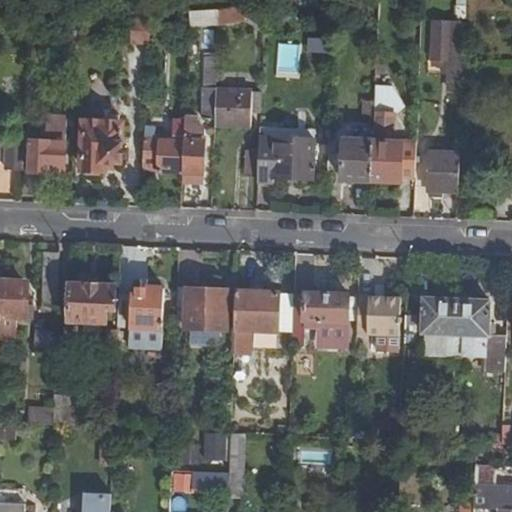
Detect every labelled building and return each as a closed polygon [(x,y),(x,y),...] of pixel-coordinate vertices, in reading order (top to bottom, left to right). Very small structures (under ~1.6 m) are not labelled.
[(245,5),(219,10),(219,24),(246,19),(245,5)] [(219,10),(190,11),(191,25),(219,24),(219,10)] [(151,17),(132,19),(131,42),(150,43),(151,17)] [(461,24),(434,23),(433,58),(450,59),(450,73),(449,89),(463,89),(465,34),(460,34),(461,24)] [(80,30),(57,34),(56,46),(80,47),(80,30)] [(298,72),(300,48),(280,47),(279,71),(298,72)] [(218,56),(207,56),(206,88),(204,88),(203,119),(215,120),(216,89),(218,56)] [(450,59),(433,58),(432,65),(442,65),(442,72),(450,73),(450,59)] [(392,86),(376,86),(375,102),(375,118),(374,141),(372,182),(402,183),(403,142),(393,142),(394,116),(405,107),(392,86)] [(252,90),(216,89),(215,120),(215,126),(252,127),(252,112),(261,112),(262,92),(252,92),(252,90)] [(375,102),(365,101),(364,118),(375,118),(375,102)] [(121,115),(110,115),(110,123),(121,123),(121,115)] [(198,119),(185,118),(185,129),(183,174),(203,175),(205,130),(198,129),(198,119)] [(110,123),(86,122),(83,169),(104,170),(105,161),(121,161),(123,123),(121,123),(110,123)] [(160,138),(145,137),(144,164),(158,165),(158,173),(183,174),(185,129),(174,128),(173,139),(160,138)] [(260,138),(275,138),(315,140),(315,130),(260,128),(260,138)] [(315,140),(275,138),(260,138),(259,152),(258,177),(258,182),(274,183),(274,177),(313,179),(315,140)] [(374,141),(344,140),(342,181),(372,182),(374,141)] [(67,142),(33,141),(31,172),(23,171),(22,195),(36,196),(37,178),(36,173),(65,174),(67,142)] [(24,144),(7,143),(6,169),(23,170),(24,144)] [(259,152),(245,151),(244,176),(258,177),(259,152)] [(461,154),(429,153),(427,190),(459,192),(461,154)] [(203,175),(183,174),(183,182),(203,183),(203,175)] [(60,253),(44,253),(42,308),(58,309),(60,253)] [(21,282),(1,282),(0,318),(0,339),(17,340),(18,318),(34,319),(35,307),(28,306),(29,289),(21,289),(21,282)] [(117,286),(70,284),(69,321),(84,322),(102,323),(107,323),(107,309),(116,310),(117,286)] [(137,295),(119,294),(118,327),(163,329),(165,288),(146,287),(146,288),(137,288),(137,295)] [(187,289),(178,288),(177,328),(186,329),(187,289)] [(227,290),(187,289),(186,329),(226,330),(227,290)] [(280,293),(236,291),(235,330),(236,330),(235,355),(248,356),(249,331),(278,332),(279,331),(293,331),(295,294),(280,293)] [(306,294),(295,294),(293,331),(293,346),(305,346),(305,327),(318,328),(318,342),(323,348),(348,349),(350,296),(306,294)] [(402,298),(370,296),(370,298),(368,333),(368,335),(400,337),(402,298)] [(370,298),(359,297),(357,332),(368,333),(370,298)] [(457,300),(424,299),(423,333),(426,334),(425,355),(455,356),(455,355),(457,300)] [(490,301),(457,300),(455,355),(463,355),(463,356),(485,357),(484,371),(506,372),(507,336),(489,335),(490,301)] [(102,323),(84,322),(84,335),(101,335),(102,323)] [(418,322),(406,322),(405,350),(417,350),(418,322)] [(118,330),(107,330),(106,344),(102,344),(102,364),(117,365),(118,330)] [(82,397),(55,396),(55,411),(54,426),(81,427),(82,397)] [(55,411),(30,409),(29,425),(54,426),(55,411)] [(290,427),(278,427),(278,435),(290,436),(290,427)] [(511,427),(503,427),(503,445),(511,444),(511,427)] [(114,428),(103,428),(101,465),(113,466),(114,437),(114,428)] [(173,431),(114,428),(114,437),(173,440),(173,431)] [(421,432),(402,431),(402,440),(421,441),(421,432)] [(245,434),(231,434),(229,497),(243,498),(245,434)] [(198,448),(184,448),(183,463),(198,463),(198,448)] [(497,466),(476,465),(475,504),(474,509),(499,510),(511,510),(511,488),(495,488),(497,466)] [(191,478),(176,477),(176,492),(190,492),(191,478)] [(110,511),(112,494),(87,493),(85,511),(110,511)] [(24,511),(25,504),(0,503),(0,511),(24,511)] [(475,504),(462,503),(461,511),(474,511),(474,509),(475,504)]
